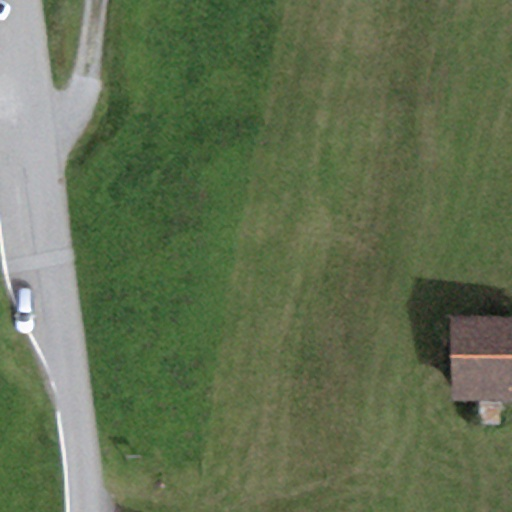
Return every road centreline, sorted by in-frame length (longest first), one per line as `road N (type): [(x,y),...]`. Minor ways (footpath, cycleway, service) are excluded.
road 1 (unclassified): [(15,0),(100,511)]
road 2 (track): [(38,143),(92,71),(102,0)]
